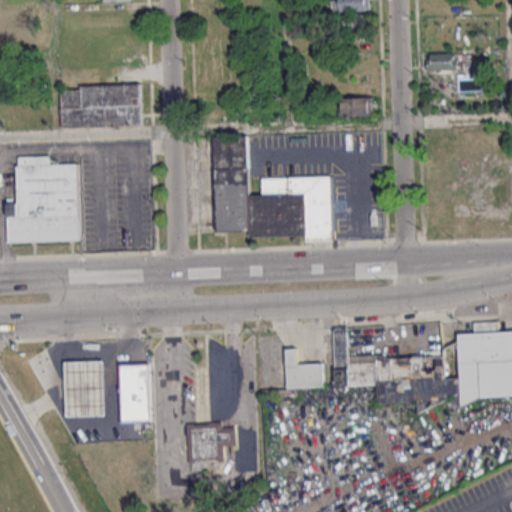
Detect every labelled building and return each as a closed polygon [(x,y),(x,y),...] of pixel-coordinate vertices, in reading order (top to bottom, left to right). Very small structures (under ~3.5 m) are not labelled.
[(339,0),(339,9),(369,9),(368,0),(339,0)] [(369,28),(369,15),(343,15),(343,28),(369,28)] [(429,70),(462,70),(462,53),(429,53),(429,70)] [(61,85),(61,126),(142,126),(141,84),(61,85)] [(342,115),(372,115),(372,97),(342,97),(342,115)] [(248,135),(214,136),(215,231),(250,230),(250,238),(333,236),(332,177),(262,178),(263,194),(249,194),(248,135)] [(81,240),(80,163),(51,164),(51,155),(17,156),(18,201),(7,201),(7,241),(81,240)] [(349,357),(348,327),(333,328),(335,386),(377,385),(378,403),(417,402),(461,401),(461,402),(482,402),(480,363),(511,362),(511,330),(497,331),(496,322),(476,323),(476,332),(458,333),(459,344),(444,344),(444,354),(349,357)] [(298,363),(298,347),(287,348),(287,387),(324,387),(324,363),(298,363)] [(108,414),(106,359),(67,360),(69,415),(108,414)] [(153,422),(152,361),(120,362),(122,423),(153,422)] [(189,470),(206,470),(205,460),(224,460),(224,446),(236,445),(235,427),(223,427),(223,422),(188,423),(189,470)]
